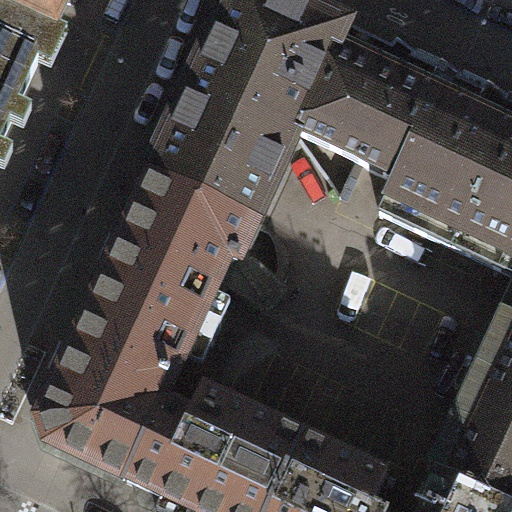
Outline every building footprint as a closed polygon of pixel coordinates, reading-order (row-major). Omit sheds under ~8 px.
[(0,0),(0,152),(29,88),(56,29),(69,0),(0,0)] [(296,138),(344,33),(272,0),(233,0),(153,178),(256,225),(296,138)] [(347,35),(344,33),(296,138),(302,141),(396,184),(383,212),(505,268),(509,260),(511,261),(511,293),(501,318),(511,322),(511,112),(506,110),(508,105),(489,93),(483,99),(460,89),(462,84),(443,71),(437,78),(414,67),(416,63),(397,50),(391,57),(347,37),(347,35)] [(302,141),(296,138),(256,225),(238,263),(230,261),(203,321),(212,324),(228,290),(269,317),(291,293),(273,276),(249,258),(302,141)] [(256,225),(153,178),(97,299),(39,425),(47,446),(87,465),(127,484),(165,404),(194,341),(213,349),(222,329),(212,324),(203,321),(230,261),(238,263),(256,225)] [(511,511),(511,322),(501,318),(428,471),(438,476),(436,479),(507,511),(511,511)] [(127,484),(184,511),(271,511),(305,440),(204,393),(192,417),(165,404),(127,484)] [(377,511),(374,510),(388,478),(305,440),(271,511),(377,511)] [(507,511),(436,479),(420,511),(507,511)]
